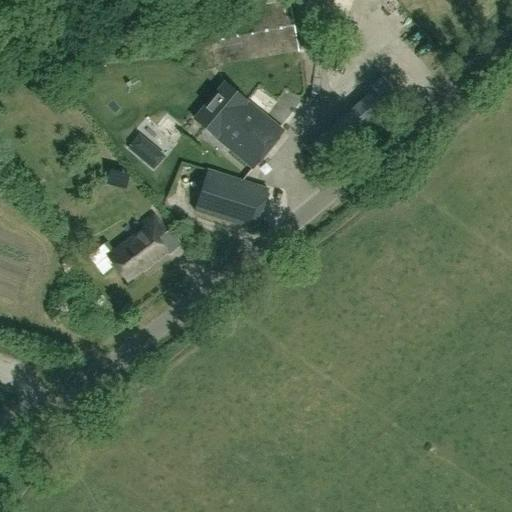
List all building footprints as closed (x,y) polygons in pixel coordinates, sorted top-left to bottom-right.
[(398,0),(385,0),(381,3),(389,14),(402,5),(398,0)] [(190,20),(198,69),(290,52),(291,54),(296,53),(289,2),(190,20)] [(414,54),(408,59),(421,76),(427,71),(414,54)] [(251,169),(282,132),(224,84),(194,119),(251,169)] [(165,156),(138,134),(126,148),(153,170),(165,156)] [(254,230),(267,190),(207,170),(194,210),(254,230)] [(149,265),(167,252),(156,238),(166,230),(155,215),(144,222),(147,226),(109,255),(127,280),(148,264),(149,265)]
